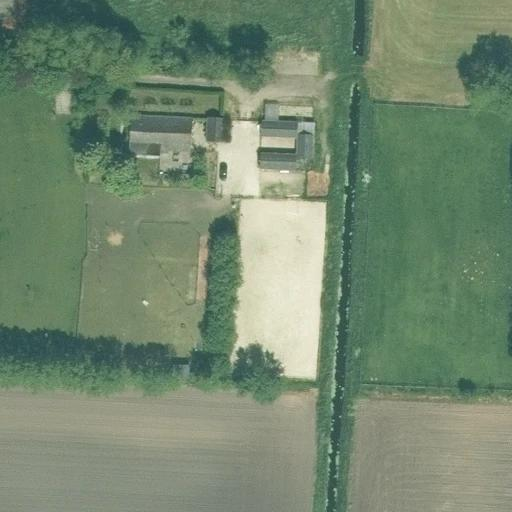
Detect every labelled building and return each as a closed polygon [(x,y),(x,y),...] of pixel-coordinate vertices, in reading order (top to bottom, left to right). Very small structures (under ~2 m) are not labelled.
[(131,117),(129,154),(159,156),(160,151),(190,152),(192,120),(131,117)] [(205,143),(222,144),(224,119),(207,118),(205,143)] [(261,134),(297,135),(297,123),(261,122),(261,134)] [(300,135),(300,159),(311,160),(312,136),(300,135)] [(295,171),(296,159),(260,158),(259,170),(295,171)]
